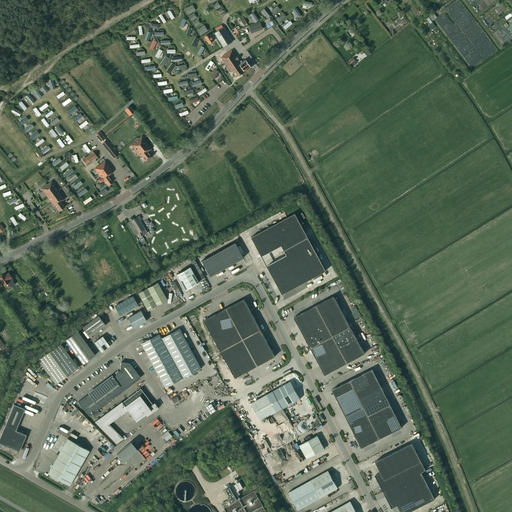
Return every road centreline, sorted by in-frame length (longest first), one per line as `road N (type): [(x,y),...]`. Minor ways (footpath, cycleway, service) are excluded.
road 1 (track): [(249,92),(302,163),(433,411),(473,511)]
road 2 (tertiary): [(0,260),(146,181),(339,0)]
road 3 (unclassified): [(127,342),(250,278),(298,363)]
road 4 (track): [(152,0),(61,55),(0,111)]
road 5 (unclassified): [(24,473),(59,394),(127,342)]
road 6 (unclassified): [(298,363),(374,511)]
